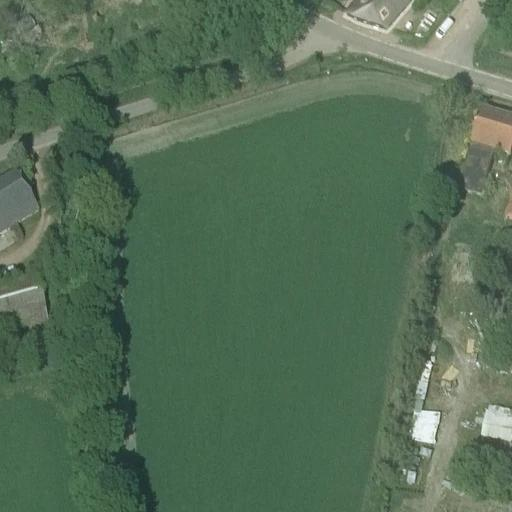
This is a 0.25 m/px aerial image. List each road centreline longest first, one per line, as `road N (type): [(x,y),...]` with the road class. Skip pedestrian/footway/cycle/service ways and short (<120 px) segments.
road 1 (unclassified): [(0,151),(285,61),(335,33)]
road 2 (unclassified): [(511,88),(335,33)]
